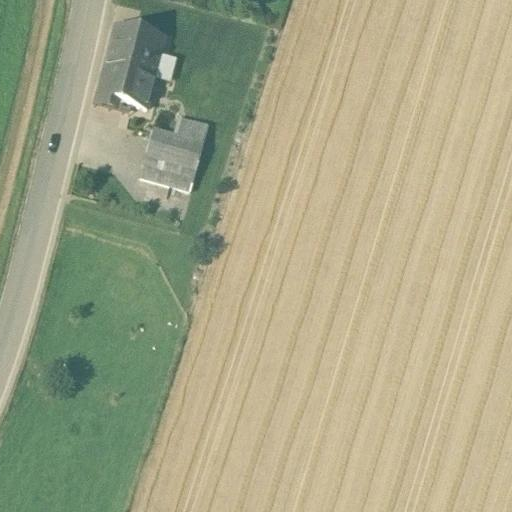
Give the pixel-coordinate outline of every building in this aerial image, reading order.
[(106,63),(155,77),(161,60),(165,44),(116,29),(106,63)] [(176,64),(161,60),(155,77),(154,83),(169,88),(176,64)] [(155,77),(106,63),(96,98),(121,105),(145,113),(154,83),(155,77)] [(121,105),(96,98),(92,110),(117,118),(121,105)] [(174,140),(152,134),(139,184),(189,197),(207,130),(178,123),(174,140)]
